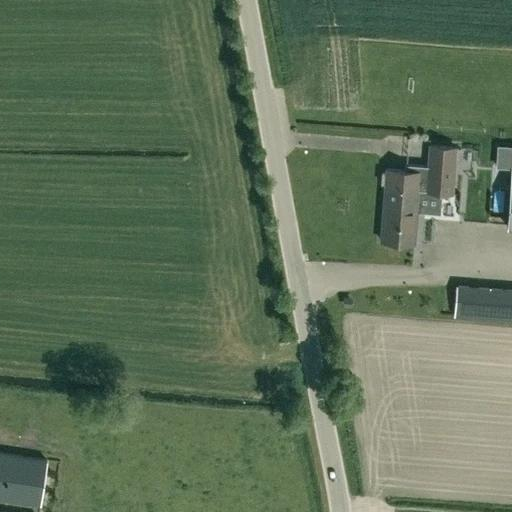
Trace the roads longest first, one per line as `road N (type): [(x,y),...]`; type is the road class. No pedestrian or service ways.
road 1 (unclassified): [(340,511),(240,0)]
road 2 (unknown): [(294,276),(475,259),(511,265)]
